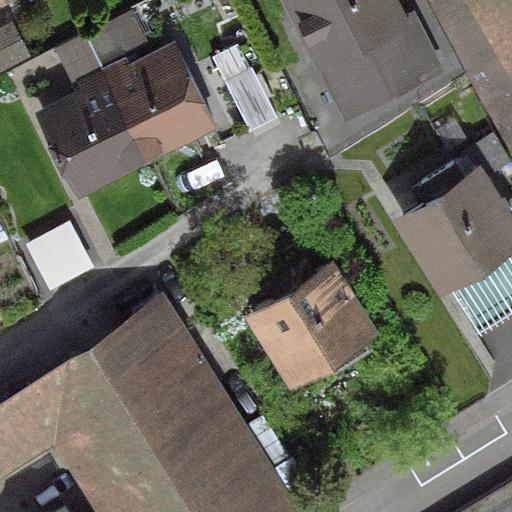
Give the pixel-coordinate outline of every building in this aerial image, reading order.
[(287,0),(345,112),(429,69),(402,14),(394,18),(384,0),(287,0)] [(511,0),(423,0),(498,145),(511,136),(511,0)] [(0,63),(21,52),(6,23),(0,26),(0,63)] [(38,113),(73,182),(139,150),(97,69),(81,35),(53,48),(70,83),(78,79),(83,90),(38,113)] [(124,69),(118,59),(97,69),(139,150),(204,116),(169,47),(124,69)] [(226,93),(249,137),(275,123),(253,79),(226,93)] [(422,195),(396,211),(470,327),(511,301),(511,233),(475,175),(503,158),(487,130),(454,151),(457,155),(414,182),(422,195)] [(40,236),(59,281),(103,262),(84,217),(40,236)] [(181,268),(196,294),(222,279),(207,253),(181,268)] [(356,332),(363,327),(321,261),(308,269),(300,257),(265,279),(273,291),(248,307),(290,374),(323,353),(331,365),(364,344),(356,332)] [(279,511),(284,509),(285,510),(289,507),(286,503),(285,503),(262,467),(264,466),(261,462),(259,463),(237,427),(238,427),(236,422),(234,423),(213,388),(214,387),(211,383),(210,384),(187,348),(188,347),(186,343),(181,346),(182,347),(98,399),(98,400),(53,428),(52,427),(47,430),(50,434),(51,434),(73,469),(72,470),(75,474),(76,474),(98,509),(97,510),(98,511),(279,511)]
